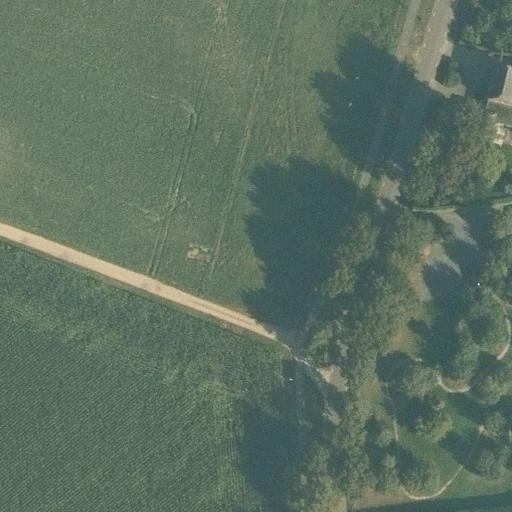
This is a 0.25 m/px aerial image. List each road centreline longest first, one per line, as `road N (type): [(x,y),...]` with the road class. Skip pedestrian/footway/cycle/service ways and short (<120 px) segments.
road 1 (tertiary): [(349,511),(343,351),(459,0)]
road 2 (track): [(299,341),(0,231)]
